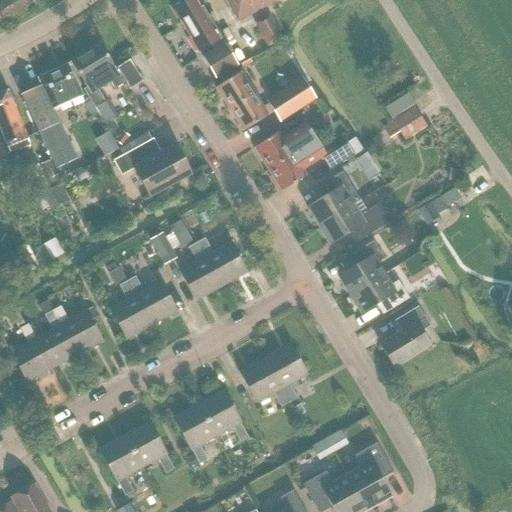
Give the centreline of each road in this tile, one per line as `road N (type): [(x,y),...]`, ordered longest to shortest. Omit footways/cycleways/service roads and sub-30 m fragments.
road 1 (residential): [(306,288),(123,0)]
road 2 (residential): [(66,423),(306,288)]
road 3 (residential): [(416,511),(423,503),(420,467),(306,288)]
road 4 (track): [(387,0),(511,191)]
